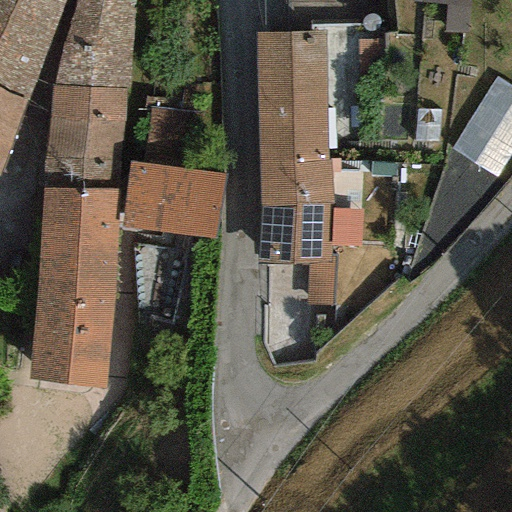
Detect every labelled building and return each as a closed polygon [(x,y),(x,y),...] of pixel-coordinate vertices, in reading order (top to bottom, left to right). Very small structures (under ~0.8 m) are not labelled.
[(0,0),(0,140),(65,0),(0,0)] [(146,0),(73,0),(73,3),(60,181),(133,186),(146,0)] [(334,45),(242,50),(253,273),(345,269),(334,45)] [(511,83),(497,75),(454,151),(500,177),(511,155),(511,83)] [(223,180),(142,168),(131,238),(211,251),(223,180)] [(107,206),(40,202),(28,389),(95,393),(107,206)]
